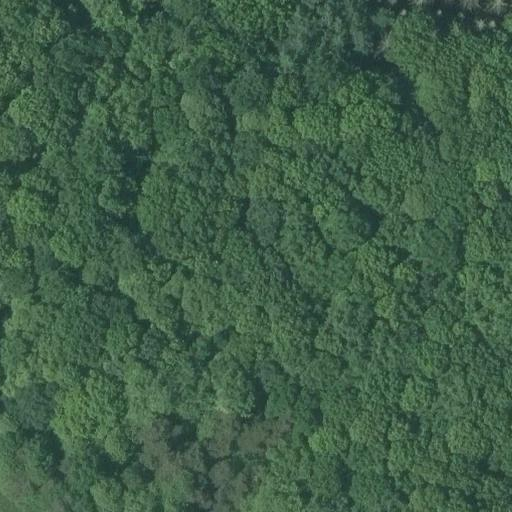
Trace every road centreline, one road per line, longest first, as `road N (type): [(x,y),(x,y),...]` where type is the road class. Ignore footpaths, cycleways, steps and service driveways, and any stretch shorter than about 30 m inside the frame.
road 1 (track): [(0,414),(511,409)]
road 2 (track): [(0,256),(26,414)]
